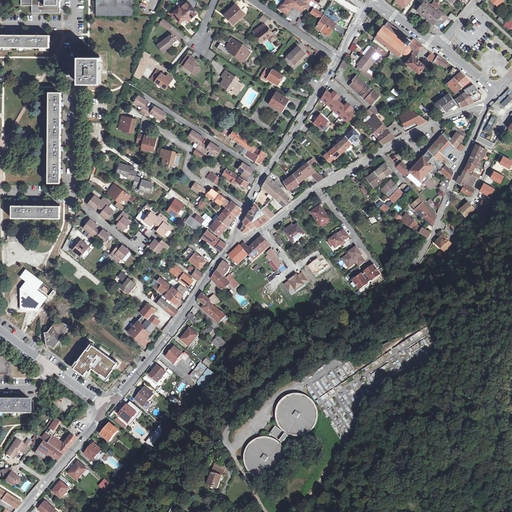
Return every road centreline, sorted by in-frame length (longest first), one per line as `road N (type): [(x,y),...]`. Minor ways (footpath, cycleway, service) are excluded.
road 1 (unclassified): [(228,450),(226,431),(248,402),(399,287),(435,230),(484,110)]
road 2 (tertiary): [(263,229),(429,125),(484,110)]
road 3 (tertiary): [(104,405),(165,340),(231,247)]
road 4 (tertiary): [(339,60),(246,209)]
road 5 (residential): [(69,197),(73,24)]
road 6 (unknown): [(70,176),(81,174),(105,143),(191,196)]
road 7 (residential): [(246,209),(198,181),(186,169),(191,149),(144,120)]
road 8 (tertiary): [(22,511),(104,405)]
